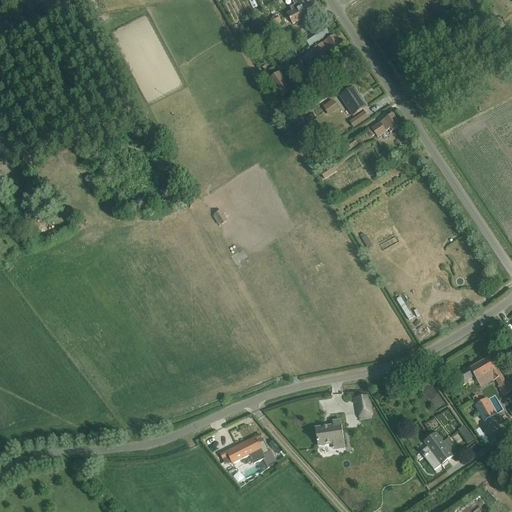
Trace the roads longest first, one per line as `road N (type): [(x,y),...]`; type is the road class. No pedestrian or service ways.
road 1 (residential): [(0,476),(40,455),(139,446),(275,394),(394,367),(511,299)]
road 2 (unclassified): [(511,270),(330,0)]
